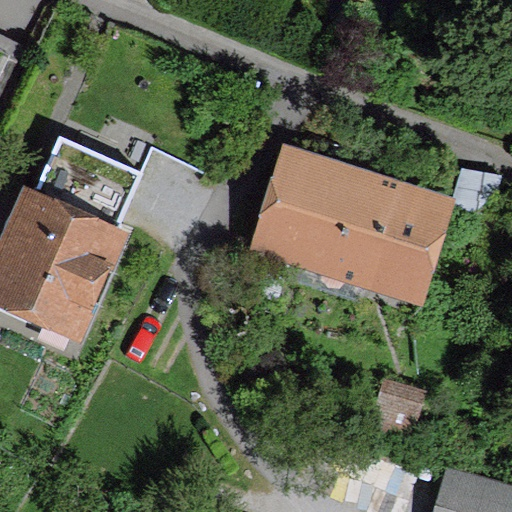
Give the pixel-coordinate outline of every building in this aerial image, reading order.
[(0,138),(47,46),(0,22),(0,138)] [(470,197),(299,141),(263,247),(438,304),(470,197)] [(0,299),(100,345),(148,234),(41,186),(0,282),(0,299)] [(411,440),(427,388),(384,375),(369,427),(411,440)] [(398,490),(410,450),(330,426),(318,466),(398,490)] [(511,511),(511,482),(447,463),(432,511),(511,511)]
